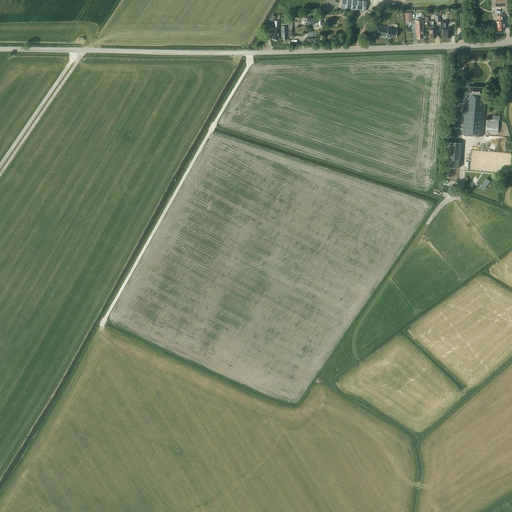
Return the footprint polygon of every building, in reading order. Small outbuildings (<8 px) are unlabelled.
[(366,10),(367,1),(355,0),(342,0),(341,7),(366,10)] [(292,29),(289,29),(289,27),(289,24),(289,20),(281,20),(281,24),(281,28),(281,36),(283,36),(283,39),(287,39),(287,36),(288,36),(292,36),(292,29)] [(451,37),(451,35),(451,29),(451,28),(450,27),(448,27),(447,28),(447,29),(446,29),(446,22),(441,21),(441,28),(441,29),(443,29),(443,36),(444,36),(444,37),(448,37),(451,37)] [(388,26),(377,24),(375,35),(386,37),(387,36),(396,37),(397,29),(388,28),(388,26)] [(463,135),(483,136),(486,98),(484,98),(485,94),(483,94),(483,87),(470,86),(469,92),(468,92),(467,93),(466,97),(468,98),(467,102),(465,102),(463,135)] [(500,120),(488,119),(487,132),(499,133),(500,120)] [(446,141),(444,166),(460,167),(462,142),(446,141)] [(472,188),(478,178),(475,176),(469,186),(472,188)] [(483,190),(490,181),(486,178),(480,187),(483,190)]
